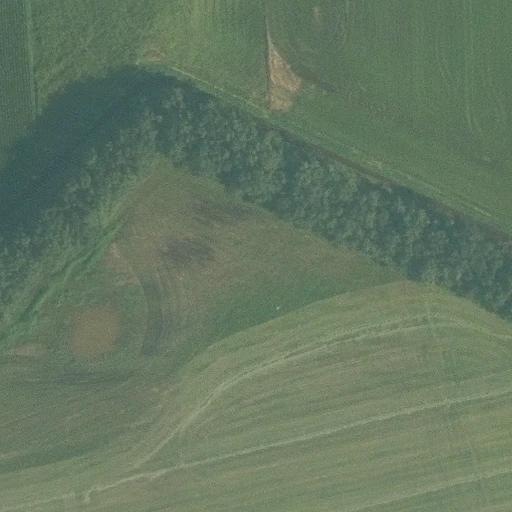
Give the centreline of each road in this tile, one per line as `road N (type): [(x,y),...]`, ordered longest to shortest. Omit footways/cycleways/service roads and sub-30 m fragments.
road 1 (track): [(150,116),(164,158),(213,174),(216,195),(186,241),(0,414)]
road 2 (track): [(186,241),(511,405)]
